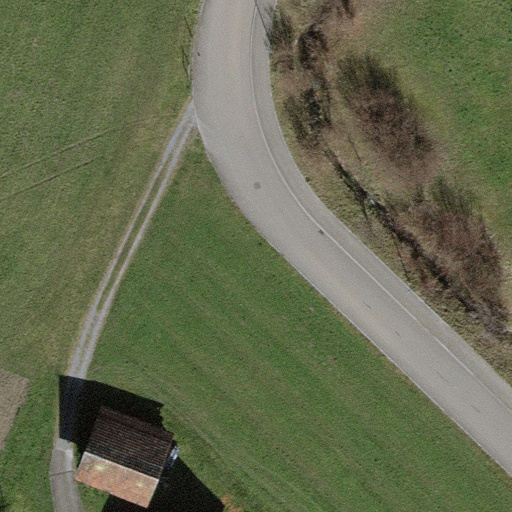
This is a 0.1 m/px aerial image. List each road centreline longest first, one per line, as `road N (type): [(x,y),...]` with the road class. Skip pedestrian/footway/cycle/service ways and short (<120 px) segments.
road 1 (residential): [(511,426),(389,310),(252,136),(237,66),(242,0)]
road 2 (track): [(237,66),(179,140),(96,326),(67,404),(68,511)]
